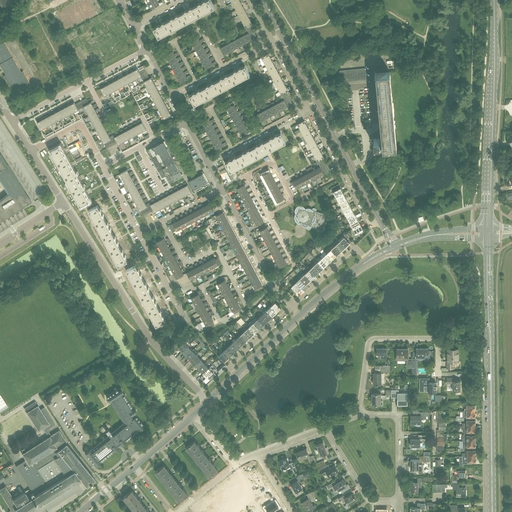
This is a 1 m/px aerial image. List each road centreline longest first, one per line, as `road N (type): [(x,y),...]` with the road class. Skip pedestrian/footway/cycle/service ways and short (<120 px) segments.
road 1 (secondary): [(491,511),(487,237)]
road 2 (secondary): [(487,227),(493,0)]
road 3 (unclassified): [(156,348),(63,202)]
road 4 (residential): [(357,415),(371,340),(433,339),(438,370)]
road 5 (residential): [(308,108),(367,220),(381,223)]
road 6 (tertiary): [(381,223),(317,103)]
road 7 (residential): [(397,500),(397,418),(357,415)]
